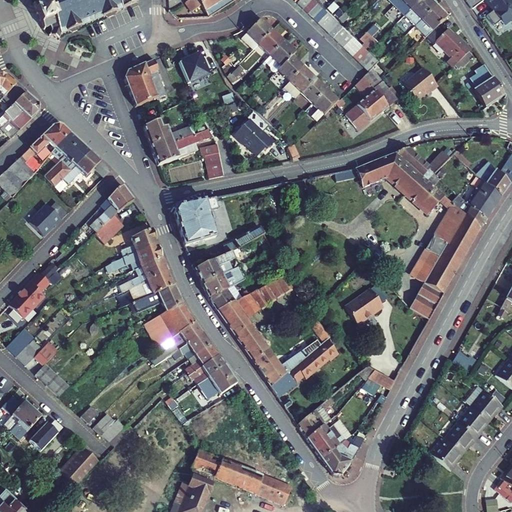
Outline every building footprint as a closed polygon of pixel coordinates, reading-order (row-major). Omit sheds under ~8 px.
[(38,0),(40,3),(34,5),(34,4),(33,4),(33,5),(32,6),(32,7),(34,6),(43,29),(42,29),(42,30),(43,30),(44,31),(45,30),(44,29),(50,27),(51,31),(50,35),(48,36),(49,37),(50,37),(57,40),(58,41),(59,40),(59,39),(60,35),(61,36),(62,36),(61,35),(67,32),(67,33),(68,33),(68,32),(69,32),(72,33),(77,31),(78,28),(79,27),(80,28),(81,28),(80,27),(85,25),(86,26),(87,25),(86,25),(91,23),(92,23),(92,22),(97,20),(97,21),(98,21),(98,20),(103,18),(103,19),(104,18),(104,17),(105,17),(108,18),(113,16),(114,13),(115,12),(116,13),(117,13),(116,12),(122,10),(122,11),(123,11),(123,9),(124,9),(123,8),(137,2),(138,3),(138,2),(137,1),(138,0),(38,0)] [(190,0),(185,3),(192,12),(201,7),(208,18),(236,0),(190,0)] [(302,10),(311,0),(301,0),(297,5),(302,10)] [(317,5),(312,0),(311,0),(302,10),(307,14),(317,5)] [(400,0),(397,4),(407,14),(421,0),(400,0)] [(421,0),(407,14),(404,17),(415,28),(436,7),(428,0),(421,0)] [(467,0),(466,1),(471,10),(483,0),(467,0)] [(483,0),(471,10),(478,20),(483,16),(491,9),(503,0),(483,0)] [(511,0),(503,0),(491,9),(500,21),(492,26),(500,37),(507,32),(509,36),(511,33),(511,0)] [(313,19),(322,9),(317,5),(307,14),(313,19)] [(415,28),(414,28),(425,39),(447,18),(436,7),(415,28)] [(327,14),(324,11),(322,9),(313,19),(318,24),(327,14)] [(346,12),(339,20),(342,24),(350,16),(346,12)] [(323,29),(332,19),(327,14),(318,24),(323,29)] [(337,24),(335,22),(332,19),(323,29),(328,34),(337,24)] [(241,40),(252,51),(258,46),(271,32),(259,21),(241,40)] [(333,39),(342,29),(337,24),(328,34),(333,39)] [(359,40),(370,51),(377,44),(371,38),(378,31),(374,26),(359,40)] [(347,34),(346,32),(342,29),(333,39),(338,43),(347,34)] [(450,60),(446,63),(452,69),(471,51),(459,38),(457,40),(453,35),(448,30),(434,43),(450,60)] [(258,46),(269,57),(283,43),(271,32),(258,46)] [(343,48),(352,39),(347,34),(338,43),(343,48)] [(357,43),(352,39),(343,48),(348,53),(357,43)] [(381,42),(373,50),(376,53),(384,45),(381,42)] [(291,57),(294,54),(283,43),(269,57),(281,68),(291,57)] [(353,58),(363,48),(357,43),(348,53),(353,58)] [(367,53),(363,48),(353,58),(358,63),(367,53)] [(364,68),(373,58),(367,53),(358,63),(364,68)] [(199,55),(178,64),(187,85),(208,76),(199,55)] [(276,74),(277,72),(281,68),(269,57),(264,63),(270,68),(270,72),(272,74),(276,74)] [(289,83),(303,68),(291,57),(281,68),(277,72),(289,83)] [(364,68),(369,73),(372,70),(378,63),(373,58),(364,68)] [(123,80),(135,108),(146,104),(166,95),(163,86),(161,87),(155,73),(157,73),(158,72),(153,61),(127,73),(123,80)] [(484,110),(504,97),(484,66),(474,73),(476,75),(470,79),(476,89),(473,92),(484,110)] [(301,94),(314,79),(303,68),(289,83),(301,94)] [(363,78),(373,90),(381,82),(372,70),(369,73),(363,78)] [(403,86),(416,102),(425,94),(429,91),(431,92),(431,93),(437,88),(435,86),(423,70),(403,86)] [(0,101),(0,102),(2,100),(15,86),(5,77),(0,75),(0,101)] [(363,78),(355,86),(367,98),(345,116),(358,133),(397,101),(381,82),(373,90),(363,78)] [(301,94),(312,105),(326,91),(314,79),(301,94)] [(15,86),(2,100),(10,108),(25,94),(15,86)] [(335,105),(338,102),(326,91),(312,105),(318,111),(324,116),(335,105)] [(38,113),(38,106),(25,94),(10,108),(4,114),(0,118),(0,126),(2,129),(1,130),(10,139),(38,113)] [(312,105),(301,94),(295,100),(307,111),(312,105)] [(339,109),(344,105),(340,100),(335,105),(339,109)] [(318,111),(312,118),(317,123),(324,116),(318,111)] [(249,120),(233,136),(243,145),(244,144),(257,157),(264,150),(266,151),(273,143),(265,135),(264,136),(259,131),(260,130),(249,120)] [(170,136),(166,127),(161,129),(158,122),(142,128),(151,152),(192,136),(189,128),(170,136)] [(70,135),(61,126),(53,126),(21,158),(27,162),(32,157),(34,159),(45,147),(53,154),(70,135)] [(212,138),(208,130),(192,136),(151,152),(157,167),(178,160),(197,152),(194,144),(203,141),(204,141),(212,138)] [(90,153),(70,135),(53,154),(60,160),(58,162),(59,163),(45,178),(55,188),(90,153)] [(204,157),(209,180),(223,177),(216,146),(200,149),(201,158),(204,157)] [(288,149),(292,159),(298,157),(294,146),(288,149)] [(442,153),(427,168),(407,150),(395,154),(426,182),(433,175),(449,159),(442,153)] [(456,152),(454,155),(453,155),(467,168),(470,165),(456,152)] [(80,172),(84,178),(92,170),(103,179),(110,172),(100,162),(90,153),(55,188),(60,193),(80,172)] [(434,237),(433,238),(446,245),(439,258),(428,252),(421,264),(432,270),(423,285),(443,296),(464,258),(480,230),(463,215),(456,209),(431,187),(426,182),(395,154),(356,170),(357,174),(363,189),(387,179),(426,214),(428,215),(429,214),(440,202),(449,210),(446,216),(446,215),(433,237),(434,237)] [(501,172),(504,176),(502,178),(488,164),(475,176),(482,181),(485,184),(501,199),(509,186),(511,183),(511,181),(511,154),(502,169),(501,172)] [(0,187),(12,198),(13,198),(13,197),(37,171),(27,162),(21,158),(0,177),(0,187)] [(37,171),(13,197),(19,203),(35,186),(43,176),(37,171)] [(353,171),(334,175),(336,184),(355,180),(354,174),(353,171)] [(431,187),(438,180),(433,175),(426,182),(431,187)] [(482,181),(476,190),(479,192),(485,184),(482,181)] [(466,204),(469,207),(485,222),(501,199),(485,184),(479,192),(476,190),(466,204)] [(96,234),(113,217),(117,213),(133,202),(122,187),(114,193),(100,208),(105,213),(89,228),(96,234)] [(463,215),(480,230),(485,222),(469,207),(466,204),(457,196),(454,199),(453,201),(459,206),(456,209),(463,215)] [(18,202),(13,198),(12,198),(5,205),(10,210),(18,202)] [(173,213),(184,248),(215,238),(211,224),(213,221),(211,215),(207,213),(210,212),(218,210),(214,199),(177,207),(173,213)] [(50,209),(61,221),(68,215),(56,203),(50,209)] [(46,206),(29,224),(43,238),(54,226),(55,227),(61,221),(46,206)] [(104,245),(123,227),(113,217),(96,234),(94,235),(104,245)] [(263,237),(263,236),(259,228),(234,242),(238,250),(241,249),(258,239),(263,237)] [(132,247),(119,252),(122,259),(156,245),(151,231),(130,240),(132,247)] [(258,239),(261,246),(266,243),(263,237),(258,239)] [(426,250),(428,252),(439,258),(446,245),(433,238),(426,250)] [(130,265),(133,271),(135,271),(161,260),(156,245),(122,259),(120,260),(111,264),(111,265),(105,268),(108,274),(130,265)] [(194,270),(201,285),(221,276),(218,268),(242,257),(240,254),(238,250),(214,261),(194,270)] [(118,295),(122,293),(129,289),(167,273),(161,260),(135,271),(138,278),(119,286),(121,289),(117,291),(118,295)] [(421,264),(414,276),(423,285),(432,270),(421,264)] [(42,275),(47,280),(58,270),(52,265),(42,275)] [(248,272),(235,278),(232,271),(221,276),(201,285),(208,300),(233,287),(252,278),(248,272)] [(125,299),(144,290),(148,298),(173,287),(167,273),(129,289),(122,293),(125,299)] [(40,294),(49,284),(46,281),(39,274),(33,279),(8,306),(23,320),(44,297),(40,294)] [(284,279),(249,296),(260,311),(292,289),(284,279)] [(423,285),(417,296),(419,297),(436,307),(443,296),(423,285)] [(161,303),(166,314),(181,305),(173,287),(148,298),(133,304),(137,314),(161,303)] [(235,303),(241,300),(233,287),(208,300),(216,312),(235,303)] [(511,303),(511,304),(511,287),(499,311),(500,312),(497,317),(503,320),(506,314),(505,314),(511,303)] [(372,316),(382,309),(371,292),(345,308),(356,327),(372,317),(372,316)] [(235,303),(247,320),(260,311),(249,296),(241,300),(235,303)] [(409,309),(409,310),(411,312),(419,297),(417,296),(409,309)] [(411,312),(428,321),(436,307),(419,297),(411,312)] [(319,346),(316,342),(280,368),(247,320),(235,303),(216,312),(264,380),(269,388),(319,346)] [(172,338),(194,324),(181,305),(166,314),(144,326),(156,349),(172,338)] [(328,338),(315,321),(310,325),(323,343),(326,341),(328,338)] [(172,355),(202,335),(194,324),(172,338),(176,344),(174,346),(175,346),(151,362),(154,367),(172,355)] [(24,330),(20,334),(30,343),(34,339),(24,330)] [(20,334),(6,349),(15,358),(27,345),(30,343),(20,334)] [(176,361),(185,355),(189,361),(210,346),(202,335),(172,355),(176,361)] [(278,400),(297,384),(296,382),(302,377),(305,380),(328,361),(329,362),(337,355),(326,341),(323,343),(319,346),(269,388),(278,400)] [(32,342),(28,346),(27,345),(15,358),(25,368),(34,358),(37,355),(35,352),(39,348),(32,342)] [(48,343),(46,345),(56,354),(57,352),(48,343)] [(37,355),(34,358),(43,367),(45,365),(56,354),(46,345),(37,355)] [(184,371),(187,375),(188,377),(217,358),(210,346),(189,361),(188,361),(192,367),(184,371)] [(473,364),(457,355),(452,363),(468,372),(473,364)] [(511,356),(503,367),(505,369),(498,378),(511,390),(511,356)] [(191,383),(193,381),(196,386),(223,367),(217,358),(188,377),(187,375),(184,377),(187,381),(189,380),(191,383)] [(35,376),(58,398),(69,387),(45,365),(43,367),(35,376)] [(206,401),(217,393),(219,396),(236,384),(223,367),(196,386),(206,401)] [(367,367),(359,375),(365,382),(369,378),(374,372),(367,367)] [(377,383),(383,386),(390,391),(394,383),(374,372),(369,378),(377,383)] [(456,465),(454,464),(469,445),(471,447),(482,434),(480,432),(495,414),(497,415),(502,409),(483,393),(477,399),(479,401),(464,419),(462,418),(452,431),(454,433),(439,451),(437,449),(431,456),(451,472),(456,465)] [(381,395),(376,402),(382,406),(386,399),(381,395)] [(333,396),(297,427),(306,440),(323,426),(333,418),(326,409),(336,401),(333,396)] [(2,408),(11,417),(3,426),(19,441),(41,418),(35,412),(37,409),(34,406),(31,409),(24,402),(20,407),(11,399),(2,408)] [(287,400),(281,405),(285,410),(291,406),(292,404),(290,400),(287,400)] [(90,408),(80,419),(87,425),(97,414),(90,408)] [(106,415),(93,429),(101,437),(102,436),(115,423),(106,415)] [(115,423),(102,436),(110,443),(122,431),(124,428),(117,421),(115,423)] [(62,429),(54,422),(49,427),(46,424),(28,442),(39,453),(62,429)] [(306,440),(321,461),(335,449),(344,441),(333,426),(326,430),(323,426),(306,440)] [(113,448),(127,435),(122,431),(110,443),(109,444),(113,448)] [(365,437),(359,434),(351,444),(348,447),(341,456),(335,449),(321,461),(332,477),(340,477),(351,462),(359,450),(365,437)] [(344,441),(335,449),(341,456),(348,447),(344,441)] [(72,476),(67,482),(74,489),(98,463),(95,460),(87,452),(84,449),(71,464),(66,470),(72,476)] [(188,485),(184,484),(176,503),(180,505),(176,511),(200,511),(207,496),(208,496),(212,485),(211,485),(214,478),(243,490),(253,494),(283,507),(291,489),(198,450),(191,468),(191,477),(188,485)] [(507,500),(509,497),(511,499),(511,468),(506,476),(504,475),(500,480),(502,481),(497,487),(495,490),(507,500)] [(0,496),(0,503),(2,505),(0,507),(0,511),(24,511),(15,503),(17,501),(6,490),(0,496)] [(253,494),(243,490),(241,494),(251,498),(253,494)] [(486,501),(488,511),(496,511),(499,511),(497,499),(486,501)]
